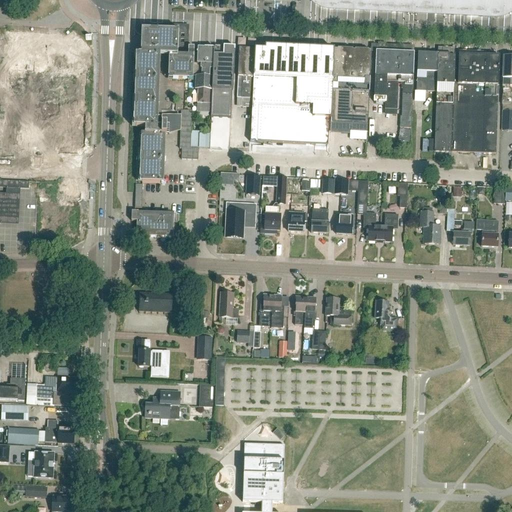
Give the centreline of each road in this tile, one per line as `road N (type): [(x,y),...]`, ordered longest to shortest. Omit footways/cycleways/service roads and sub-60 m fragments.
road 1 (residential): [(511,177),(221,157),(203,165),(198,264)]
road 2 (unclassified): [(511,279),(198,264)]
road 3 (secondary): [(103,261),(111,49)]
